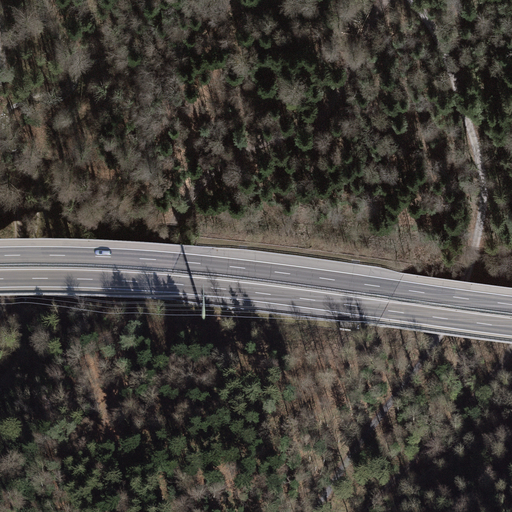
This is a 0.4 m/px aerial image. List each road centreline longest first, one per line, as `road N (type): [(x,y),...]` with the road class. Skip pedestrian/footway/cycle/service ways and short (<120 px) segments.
road 1 (track): [(316,511),(435,340),(479,254),(481,164),(458,88),(413,0)]
road 2 (motorway): [(511,304),(207,263),(0,255)]
road 3 (motorway): [(0,279),(167,284),(511,327)]
road 4 (track): [(115,391),(135,304),(182,208),(216,165),(329,109),(383,0)]
road 5 (track): [(511,344),(466,410),(369,511)]
road 6 (track): [(0,309),(19,234),(0,171)]
